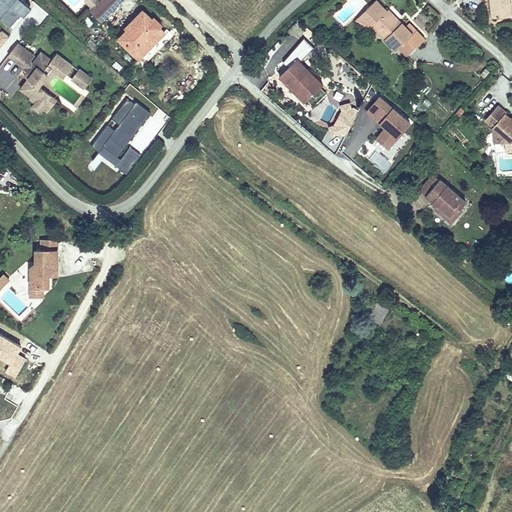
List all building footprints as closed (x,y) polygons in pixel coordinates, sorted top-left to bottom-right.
[(121,0),(105,0),(92,14),(103,24),(124,2),(121,0)] [(366,22),(372,28),(396,53),(398,52),(406,44),(414,53),(423,44),(408,29),(407,30),(402,25),(401,27),(387,13),(382,7),(366,22)] [(130,28),(121,38),(137,54),(147,43),(152,47),(166,31),(161,27),(164,24),(156,16),(153,19),(145,10),(128,27),(130,28)] [(0,47),(0,48),(10,36),(1,29),(0,30),(0,47)] [(152,47),(147,43),(137,54),(141,58),(152,47)] [(406,44),(398,52),(407,61),(414,53),(406,44)] [(13,48),(3,60),(19,75),(21,73),(25,78),(21,81),(23,85),(17,91),(34,107),(31,110),(36,115),(40,112),(44,116),(54,104),(36,88),(49,74),(51,72),(60,79),(69,69),(54,56),(48,64),(39,56),(31,66),(28,64),(28,61),(13,48)] [(293,60),(275,77),(300,103),(318,87),(293,60)] [(59,81),(60,79),(51,72),(49,74),(59,81)] [(77,77),(68,86),(77,95),(86,86),(77,77)] [(335,89),(333,94),(345,100),(347,94),(335,89)] [(384,126),(375,138),(389,149),(412,120),(380,94),(365,111),(384,126)] [(110,121),(91,146),(127,173),(140,154),(127,144),(151,111),(130,96),(111,121),(110,121)] [(499,107),(486,122),(496,130),(496,136),(503,135),(504,145),(511,144),(511,120),(508,119),(507,115),(499,107)] [(154,122),(165,127),(170,115),(159,110),(154,122)] [(468,204),(441,181),(427,197),(438,209),(440,206),(451,217),(458,209),(461,212),(468,204)] [(451,217),(440,206),(438,209),(436,211),(453,225),(463,213),(461,212),(458,209),(451,217)] [(33,282),(52,283),(53,274),(53,271),(65,259),(65,243),(42,243),(42,258),(34,265),(33,282)] [(53,271),(53,274),(64,275),(65,259),(53,271)] [(0,275),(0,289),(10,279),(3,272),(0,275)] [(391,312),(378,306),(372,319),(384,324),(391,312)]
